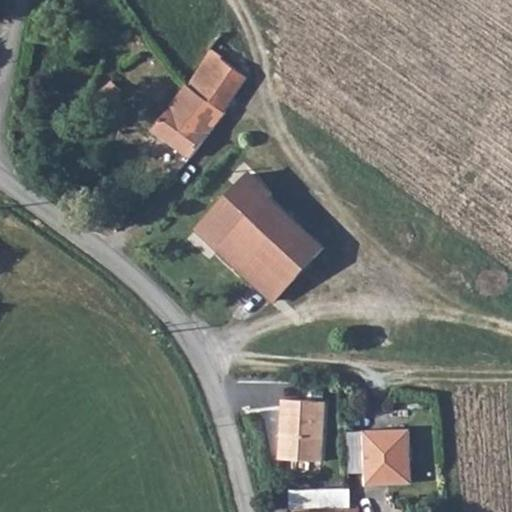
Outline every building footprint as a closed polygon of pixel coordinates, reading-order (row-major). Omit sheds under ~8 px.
[(222,32),(209,50),(213,53),(249,79),(274,37),(251,21),(236,41),(222,32)] [(213,53),(189,87),(193,90),(209,101),(226,111),(249,79),(213,53)] [(209,101),(193,90),(181,107),(175,103),(155,132),(192,158),(212,130),(196,120),(209,101)] [(209,101),(196,120),(212,130),(226,111),(209,101)] [(246,172),(196,228),(274,299),(325,247),(246,172)] [(287,401),(284,461),(330,464),(334,402),(287,401)] [(364,437),(367,488),(414,486),(412,433),(364,437)]
